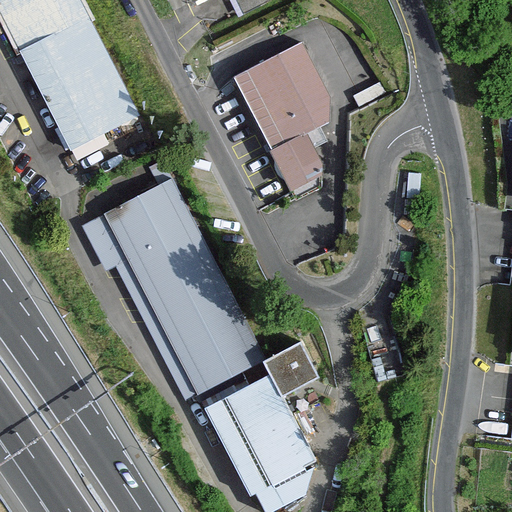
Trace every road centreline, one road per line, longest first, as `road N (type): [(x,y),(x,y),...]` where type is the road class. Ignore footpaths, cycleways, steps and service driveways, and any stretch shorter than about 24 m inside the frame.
road 1 (unclassified): [(441,116),(383,150),(369,246),(355,280),(327,295),(293,290),(137,0)]
road 2 (tertiary): [(441,116),(463,297),(444,511)]
road 3 (motorway): [(142,511),(0,304)]
road 4 (motorway): [(0,409),(67,511)]
road 5 (tertiary): [(405,0),(441,116)]
